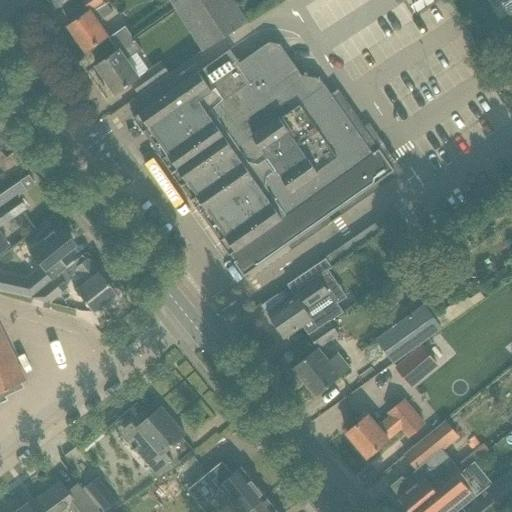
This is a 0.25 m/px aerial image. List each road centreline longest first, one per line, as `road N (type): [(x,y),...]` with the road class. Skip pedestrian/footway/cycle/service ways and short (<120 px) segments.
road 1 (residential): [(189,320),(234,301),(107,124)]
road 2 (tertiary): [(345,511),(189,320)]
road 3 (tertiary): [(189,320),(57,156)]
road 4 (residential): [(107,124),(25,0)]
road 5 (residential): [(0,461),(120,374)]
road 6 (residential): [(120,374),(79,326),(0,305)]
